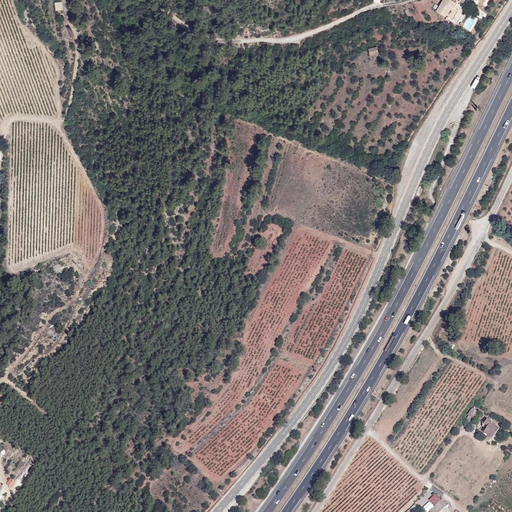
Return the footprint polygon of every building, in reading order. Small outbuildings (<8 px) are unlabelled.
[(451,0),(438,0),(433,9),(442,14),(449,4),(453,7),(456,3),(451,0)] [(453,17),(447,12),(441,21),(447,26),(453,17)] [(91,54),(94,53),(93,49),(97,47),(94,40),(87,43),(91,54)] [(364,42),(367,52),(376,50),(373,40),(364,42)] [(468,413),(466,416),(471,419),(473,417),(473,416),(478,410),(472,405),(467,412),(468,413)] [(487,416),(483,421),(487,425),(485,427),(483,430),(492,436),(499,427),(495,423),(496,422),(487,416)] [(16,483),(11,478),(7,483),(12,489),(16,483)] [(437,503),(427,511),(439,511),(446,506),(435,494),(431,498),(437,503)]
